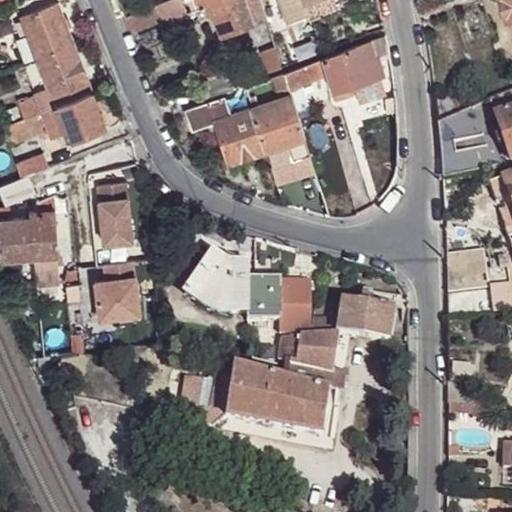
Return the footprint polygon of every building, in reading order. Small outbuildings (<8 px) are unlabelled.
[(267,18),(260,0),(234,0),(213,8),(215,14),(223,34),(267,18)] [(511,0),(503,0),(510,18),(511,18),(511,17),(511,0)] [(22,15),(38,58),(74,45),(57,2),(22,15)] [(129,16),(133,33),(162,22),(164,22),(158,6),(129,16)] [(192,27),(186,13),(164,22),(162,22),(168,36),(192,27)] [(358,46),(323,59),(328,75),(334,98),(338,100),(352,95),(353,92),(352,88),(374,81),(387,77),(381,55),(378,56),(373,40),(364,43),(358,46)] [(74,45),(38,58),(49,87),(56,106),(91,93),(74,45)] [(269,72),(282,67),(277,52),(263,57),(269,72)] [(323,59),(284,75),(289,90),(328,75),(323,59)] [(219,82),(231,77),(227,65),(207,72),(211,84),(219,82)] [(204,87),(211,84),(207,72),(195,76),(200,89),(204,87)] [(378,93),(374,81),(352,88),(353,92),(352,95),(357,108),(372,104),(378,93)] [(211,84),(204,87),(209,102),(224,97),(219,82),(211,84)] [(56,106),(49,87),(36,93),(37,96),(43,111),(56,106)] [(438,122),(472,108),(464,89),(436,101),(438,122)] [(91,93),(56,106),(70,142),(105,129),(91,93)] [(18,104),(24,118),(41,112),(43,111),(37,96),(18,104)] [(252,108),(266,151),(288,144),(304,139),(291,96),(258,107),(252,108)] [(217,120),(230,116),(224,97),(209,102),(185,110),(192,130),(215,122),(215,120),(217,120)] [(255,98),(248,99),(252,108),(258,107),(255,98)] [(43,111),(41,112),(46,123),(51,137),(56,136),(60,146),(70,142),(56,106),(43,111)] [(501,131),(505,144),(511,162),(511,107),(495,113),(501,131)] [(229,164),(266,151),(252,108),(242,111),(230,116),(217,120),(215,120),(215,122),(229,164)] [(481,136),(472,108),(438,122),(440,145),(481,136)] [(27,130),(41,125),(46,123),(41,112),(24,118),(22,118),(27,130)] [(9,144),(43,130),(41,125),(27,130),(22,118),(8,123),(2,126),(9,144)] [(499,146),(505,144),(501,131),(494,134),(499,146)] [(304,139),(288,144),(293,159),(309,154),(304,139)] [(16,161),(22,177),(41,170),(43,169),(47,167),(50,166),(44,152),(16,161)] [(41,170),(22,177),(17,178),(25,198),(33,194),(37,193),(48,188),(41,170)] [(25,198),(17,178),(0,185),(0,193),(4,205),(25,198)] [(303,187),(311,215),(328,218),(317,182),(303,187)] [(37,193),(33,194),(25,198),(30,213),(36,212),(41,212),(37,193)] [(128,198),(94,199),(96,247),(131,245),(128,198)] [(10,208),(0,208),(0,219),(10,219),(10,208)] [(34,257),(56,256),(59,255),(55,211),(54,211),(43,212),(41,212),(36,212),(30,213),(30,217),(34,257)] [(0,219),(0,259),(32,257),(34,257),(30,217),(10,219),(0,219)] [(454,284),(485,279),(479,249),(449,255),(454,284)] [(230,313),(247,314),(247,281),(247,263),(231,263),(224,261),(212,254),(183,295),(197,304),(200,300),(202,302),(215,307),(229,309),(230,313)] [(32,257),(35,287),(59,285),(56,256),(34,257),(32,257)] [(488,288),(447,294),(447,321),(511,311),(511,302),(506,263),(485,267),(488,288)] [(93,281),(96,323),(139,320),(136,278),(93,281)] [(260,314),(260,321),(277,322),(278,298),(279,282),(247,281),(247,314),(260,314)] [(408,304),(408,297),(363,291),(361,302),(394,308),(393,309),(408,310),(408,304)] [(344,300),(340,320),(338,334),(388,341),(393,309),(394,308),(361,302),(344,300)] [(340,320),(313,320),(311,337),(338,336),(338,334),(340,320)] [(58,355),(85,353),(82,334),(56,336),(58,355)] [(338,336),(311,337),(282,339),(279,362),(287,364),(332,375),(340,336),(338,336)] [(332,375),(287,364),(286,368),(283,379),(330,391),(332,375)] [(483,372),(447,364),(447,383),(474,396),(478,397),(483,372)] [(330,391),(283,379),(234,368),(226,418),(324,437),(330,391)] [(223,421),(225,376),(182,374),(180,419),(223,421)] [(473,405),(474,396),(447,383),(448,405),(473,405)] [(487,420),(494,406),(478,397),(474,396),(473,405),(448,405),(448,413),(472,413),(487,420)] [(447,448),(447,457),(458,457),(458,448),(447,448)] [(495,469),(494,489),(511,490),(511,470),(495,469)]
